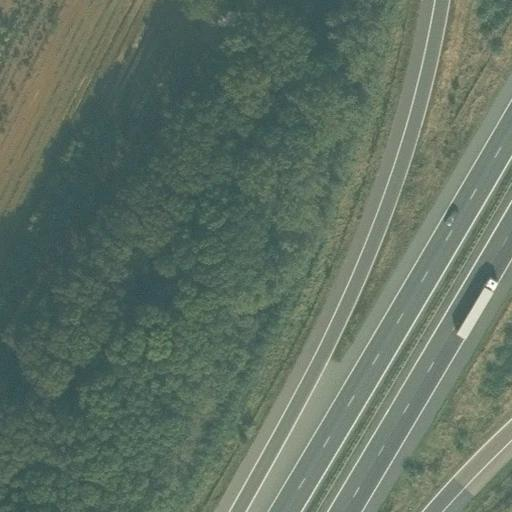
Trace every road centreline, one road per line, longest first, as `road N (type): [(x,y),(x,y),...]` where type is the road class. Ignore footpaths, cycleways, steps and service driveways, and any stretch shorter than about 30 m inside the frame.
road 1 (motorway): [(446,0),(409,156),(342,332),(247,511)]
road 2 (motorway): [(511,130),(282,511)]
road 3 (motorway): [(343,511),(511,235)]
